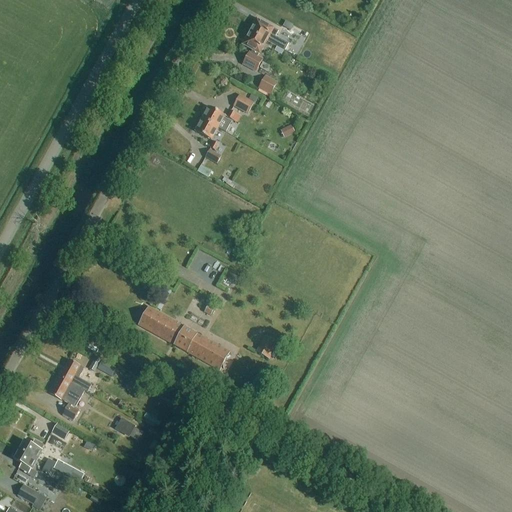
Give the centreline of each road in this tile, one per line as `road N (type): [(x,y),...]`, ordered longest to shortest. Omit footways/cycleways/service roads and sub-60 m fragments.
road 1 (unclassified): [(0,385),(212,0)]
road 2 (unclassified): [(0,248),(136,0)]
road 3 (track): [(42,308),(253,426)]
road 4 (track): [(253,426),(407,511)]
